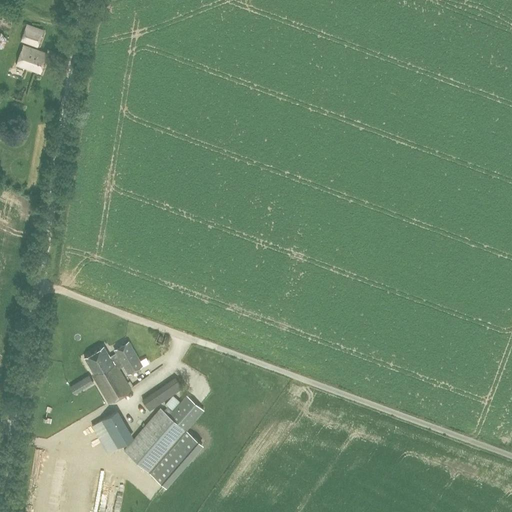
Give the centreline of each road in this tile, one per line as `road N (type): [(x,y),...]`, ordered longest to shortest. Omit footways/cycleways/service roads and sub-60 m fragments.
road 1 (tertiary): [(3,511),(90,0)]
road 2 (track): [(511,457),(41,282)]
